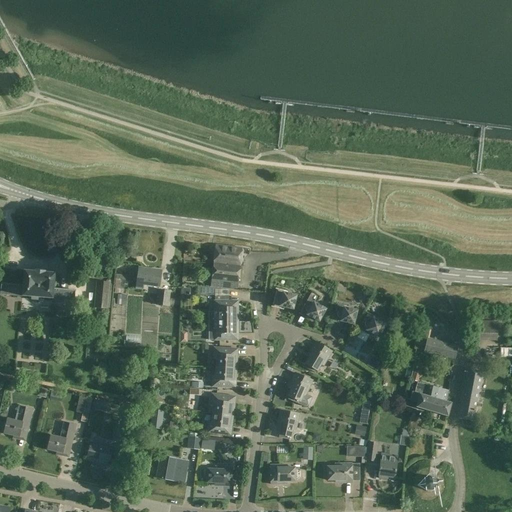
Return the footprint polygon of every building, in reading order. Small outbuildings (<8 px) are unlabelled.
[(237,291),(242,249),(215,245),(210,287),(237,291)] [(161,271),(139,268),(137,278),(136,288),(142,289),(142,285),(159,287),(161,271)] [(54,274),(24,271),(23,286),(1,284),(0,293),(31,297),(31,300),(38,300),(38,298),(52,299),(52,302),(74,304),(74,301),(75,291),(53,289),(54,274)] [(128,275),(116,275),(115,293),(127,294),(127,289),(120,289),(120,279),(128,280),(128,275)] [(110,282),(97,281),(94,308),(107,309),(110,282)] [(215,288),(198,286),(198,290),(198,295),(215,295),(215,288)] [(288,292),(275,289),(276,290),(272,305),(292,310),(296,296),(287,294),(288,292)] [(170,292),(158,291),(156,305),(168,307),(170,292)] [(320,297),(311,291),(310,292),(311,292),(300,312),(318,322),(325,310),(314,303),(315,301),(317,303),(320,297)] [(127,296),(118,295),(117,305),(126,306),(127,296)] [(208,321),(238,321),(238,311),(235,311),(235,301),(214,301),(214,312),(208,312),(208,321)] [(348,307),(336,304),(337,304),(333,320),(353,325),(357,311),(348,309),(348,307)] [(378,319),(367,313),(366,313),(367,314),(360,327),(378,337),(385,325),(377,321),(378,319)] [(238,321),(208,321),(208,329),(214,329),(214,340),(235,340),(235,330),(238,330),(238,321)] [(498,322),(473,321),(473,337),(497,338),(498,322)] [(457,346),(427,339),(424,352),(455,359),(457,346)] [(332,352),(315,342),(309,353),(311,355),(305,364),(306,365),(305,367),(314,373),(316,371),(317,371),(321,365),(323,366),(332,352)] [(511,357),(511,347),(501,347),(500,357),(511,357)] [(216,359),(215,367),(236,368),(237,359),(234,359),(234,349),(214,348),(213,359),(216,359)] [(367,366),(377,371),(379,367),(377,366),(380,360),(372,356),(367,366)] [(422,370),(423,364),(414,361),(413,368),(422,370)] [(236,368),(215,367),(215,376),(212,376),(212,387),(232,388),(233,378),(236,378),(236,368)] [(407,367),(404,377),(410,379),(413,369),(407,367)] [(482,372),(468,369),(459,419),(468,420),(473,421),(482,372)] [(421,371),(414,370),(411,380),(418,382),(421,371)] [(312,380),(295,373),(289,385),(292,386),(287,396),(289,397),(288,399),(306,407),(306,406),(308,406),(312,397),(306,394),(312,380)] [(451,403),(446,402),(425,396),(427,386),(422,384),(418,383),(417,382),(415,393),(412,392),(409,400),(411,401),(410,405),(416,407),(447,416),(451,403)] [(446,402),(448,391),(418,383),(422,384),(427,386),(425,396),(446,402)] [(38,389),(37,396),(46,398),(47,391),(38,389)] [(212,414),(233,416),(234,407),(231,407),(232,397),(212,394),(210,405),(213,406),(212,414)] [(92,399),(80,397),(76,412),(82,413),(81,421),(87,423),(92,399)] [(94,400),(92,408),(98,410),(100,402),(94,400)] [(370,401),(362,401),(361,412),(369,412),(370,401)] [(32,410),(18,406),(15,421),(7,419),(3,434),(19,437),(21,430),(27,431),(32,410)] [(299,414),(280,410),(277,423),(280,424),(277,435),(279,435),(278,438),(289,440),(290,438),(291,438),(293,430),(295,431),(299,414)] [(233,416),(212,414),(211,422),(208,422),(207,433),(228,435),(229,426),(232,426),(233,416)] [(170,422),(169,433),(178,434),(180,423),(170,422)] [(76,426),(63,423),(59,438),(50,436),(47,450),(62,454),(64,446),(71,448),(76,426)] [(354,435),(364,437),(367,427),(356,425),(354,435)] [(126,428),(117,427),(115,441),(124,442),(126,428)] [(398,444),(406,445),(408,436),(399,435),(398,444)] [(199,438),(189,436),(187,448),(199,450),(201,438),(199,438)] [(202,439),(201,449),(214,451),(215,441),(202,439)] [(368,442),(366,460),(376,461),(377,453),(378,443),(368,442)] [(112,448),(90,443),(87,459),(108,464),(112,448)] [(380,466),(378,478),(390,480),(390,477),(394,478),(395,468),(396,464),(397,456),(391,455),(381,454),(380,466)] [(188,461),(160,456),(158,468),(156,478),(180,482),(181,476),(185,477),(188,461)] [(352,483),(351,464),(335,464),(335,467),(327,467),(327,481),(338,480),(338,483),(352,483)] [(287,468),(287,465),(270,466),(270,484),(284,484),(284,481),(295,481),(295,480),(296,480),(299,477),(299,471),(296,469),(295,469),(294,468),(287,468)] [(232,468),(215,467),(215,470),(207,469),(206,483),(218,483),(217,486),(231,487),(232,468)] [(431,476),(429,476),(428,476),(427,476),(426,477),(425,477),(424,478),(423,479),(422,480),(422,481),(421,482),(421,483),(421,485),(421,486),(422,487),(422,488),(423,489),(424,490),(425,491),(426,492),(428,492),(429,492),(430,492),(431,492),(432,492),(433,491),(434,491),(435,490),(435,489),(436,488),(437,487),(437,486),(437,485),(437,484),(437,483),(437,482),(437,481),(436,480),(435,479),(434,478),(433,477),(431,476)]
